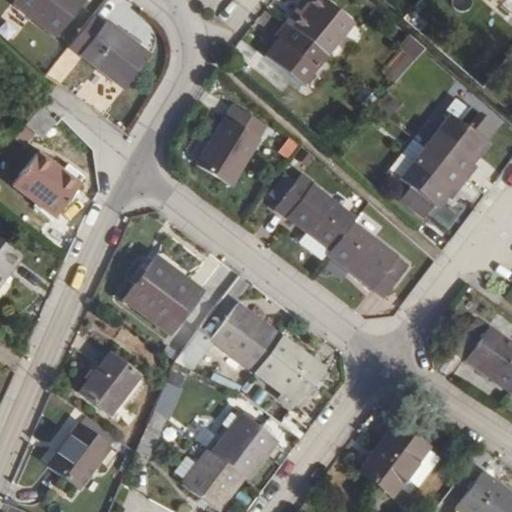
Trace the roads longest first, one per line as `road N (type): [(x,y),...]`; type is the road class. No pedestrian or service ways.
road 1 (residential): [(0,464),(137,171)]
road 2 (residential): [(137,171),(383,359)]
road 3 (residential): [(511,206),(383,359)]
road 4 (residential): [(137,171),(197,47),(192,27),(164,0)]
road 5 (residential): [(383,359),(266,511)]
road 6 (residential): [(383,359),(511,446)]
